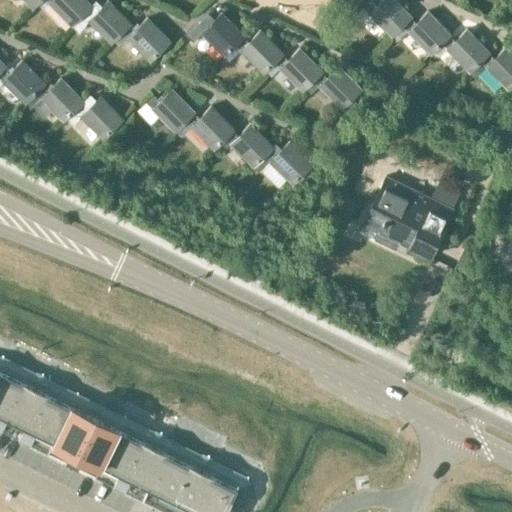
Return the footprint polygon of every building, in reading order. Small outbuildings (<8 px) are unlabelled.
[(48,0),(73,24),(83,14),(91,6),(92,5),(86,0),(48,0)] [(83,14),(73,24),(80,31),(87,24),(86,23),(90,20),(111,42),(121,31),(130,23),(108,0),(102,6),(96,0),(92,5),(91,6),(83,14)] [(391,36),(403,25),(411,16),(395,0),(381,0),(377,5),(371,0),(369,0),(362,7),(391,36)] [(430,53),(441,43),(449,35),(450,34),(428,11),(416,22),(411,16),(403,25),(430,53)] [(195,25),(186,34),(193,41),(202,32),(223,54),(234,43),(242,35),(243,34),(221,13),(215,19),(208,13),(203,17),(195,25)] [(135,29),(130,23),(121,31),(150,60),(170,41),(146,18),(135,29)] [(454,41),(449,35),(441,43),(469,71),(480,61),(489,52),(466,29),(454,41)] [(248,41),(242,35),(234,43),(262,71),(273,61),(281,53),(282,52),(260,30),(248,41)] [(301,89),(312,79),(320,71),(321,70),(299,47),(287,59),(281,53),(273,61),(301,89)] [(489,52),(480,61),(508,89),(511,84),(511,54),(505,47),(494,58),(489,52)] [(37,92),(44,84),(45,83),(24,60),(12,72),(6,66),(0,72),(0,76),(25,103),(37,92)] [(326,77),(320,71),(312,79),(341,108),(361,88),(338,65),(326,77)] [(44,84),(37,92),(64,120),(75,109),(83,101),(84,100),(61,77),(49,89),(44,84)] [(174,130),(185,119),(194,111),(172,87),(159,99),(154,93),(146,101),(174,130)] [(88,107),(83,101),(75,109),(103,138),(123,118),(100,95),(88,107)] [(199,117),(194,111),(185,119),(213,148),(225,137),(233,128),(211,105),(199,117)] [(238,134),(233,128),(225,137),(252,166),(263,155),(273,146),(250,123),(238,134)] [(275,143),(273,146),(263,155),(291,183),(312,163),(289,140),(281,149),(275,143)] [(376,239),(395,248),(400,236),(410,241),(408,245),(429,256),(452,208),(451,207),(430,197),(386,176),(365,219),(382,227),(376,239)] [(430,197),(451,207),(459,191),(438,181),(430,197)] [(0,427),(44,449),(48,451),(48,449),(71,404),(47,392),(48,391),(24,379),(23,380),(0,368),(0,427)] [(48,449),(48,451),(94,473),(106,449),(117,427),(71,403),(71,404),(48,449)] [(117,427),(106,449),(94,473),(171,511),(194,511),(196,510),(199,511),(223,511),(225,510),(226,510),(232,497),(232,496),(237,485),(213,473),(214,473),(190,461),(189,461),(166,450),(166,449),(142,437),(142,438),(117,427)]
